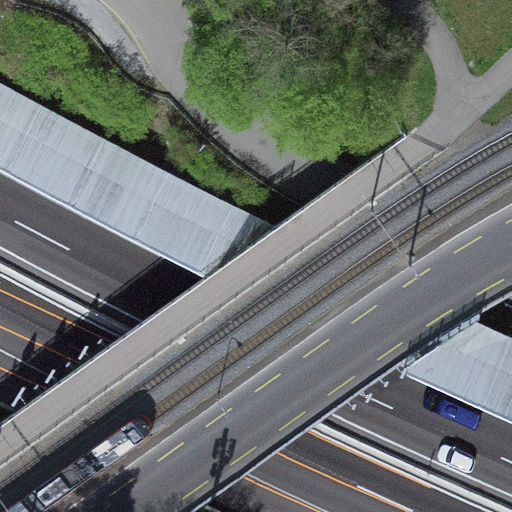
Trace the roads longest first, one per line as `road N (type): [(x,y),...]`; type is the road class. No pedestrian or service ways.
road 1 (motorway): [(511,462),(223,328),(0,212)]
road 2 (residential): [(511,270),(342,193),(263,143),(198,79),(141,0)]
road 3 (residential): [(126,511),(511,248)]
road 4 (motorway): [(0,312),(414,511)]
